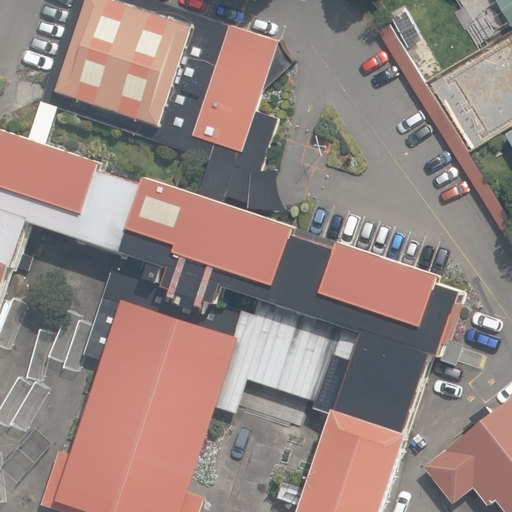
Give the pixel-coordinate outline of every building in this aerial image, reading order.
[(283,42),(158,0),(77,0),(32,138),(49,144),(65,108),(214,159),(201,194),(226,203),(229,195),(251,202),(252,208),(274,209),(290,209),(285,200),(282,191),(281,182),(281,170),(278,170),(264,170),(281,118),(260,110),(267,88),(296,63),(298,61),(292,55),(287,48),(283,42)] [(511,0),(499,0),(511,22),(511,0)] [(467,60),(429,83),(448,113),(485,90),(467,60)] [(0,511),(389,511),(415,434),(410,433),(437,355),(444,358),(444,360),(459,365),(466,344),(452,339),(468,291),(445,283),(447,276),(346,242),(343,249),(299,235),(301,228),(226,203),(201,194),(152,178),(150,185),(106,170),(108,163),(49,144),(32,138),(6,129),(5,137),(0,135),(0,511)] [(511,511),(511,401),(497,414),(488,405),(472,417),(480,426),(427,466),(456,504),(477,488),(495,511),(511,511)]
